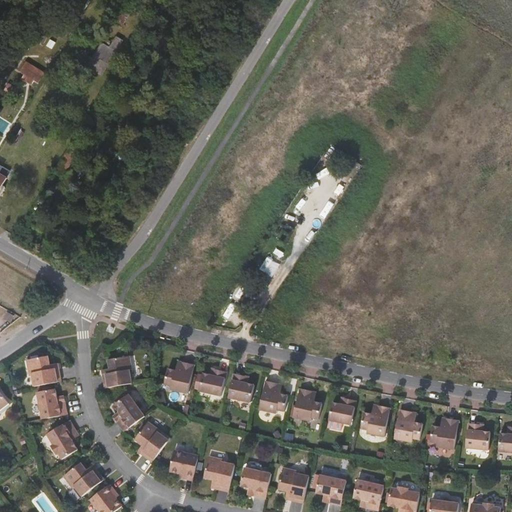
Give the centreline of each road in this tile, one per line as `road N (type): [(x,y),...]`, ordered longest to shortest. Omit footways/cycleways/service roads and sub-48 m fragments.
road 1 (residential): [(88,299),(180,332),(511,399)]
road 2 (residential): [(290,0),(135,247),(88,299)]
road 3 (residential): [(88,299),(80,336),(93,419),(119,462),(155,493)]
